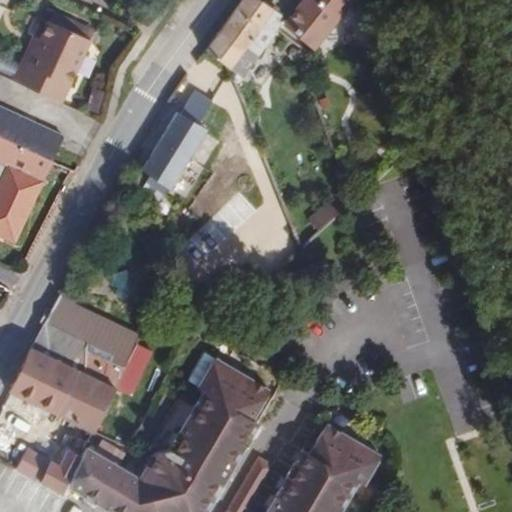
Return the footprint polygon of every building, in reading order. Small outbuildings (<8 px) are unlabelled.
[(295,1),(292,0),(243,0),(214,40),(237,56),(243,71),(254,57),(249,49),(256,38),(265,42),(288,11),(295,1)] [(320,35),(354,0),(311,0),(301,12),(320,35)] [(20,64),(12,82),(58,103),(89,41),(47,22),(26,65),(20,64)] [(309,47),(312,55),(324,50),(321,41),(309,47)] [(201,84),(190,105),(195,107),(201,98),(213,105),(218,94),(201,84)] [(102,113),(106,90),(89,88),(86,111),(102,113)] [(190,105),(186,103),(154,157),(181,173),(214,119),(207,115),(213,105),(201,98),(195,107),(190,105)] [(0,108),(0,136),(49,159),(55,147),(60,136),(0,108)] [(0,159),(5,162),(0,171),(0,234),(10,239),(49,159),(0,136),(0,159)] [(154,175),(162,197),(169,192),(162,172),(154,175)] [(318,231),(339,213),(327,200),(306,218),(318,231)] [(21,381),(110,421),(113,414),(129,421),(152,371),(138,365),(156,324),(71,282),(55,310),(43,336),(30,358),(21,381)] [(200,375),(210,381),(227,353),(217,346),(200,375)] [(279,385),(227,353),(210,381),(216,386),(182,443),(170,446),(155,470),(140,461),(111,443),(102,438),(97,447),(86,469),(155,511),(203,511),(227,473),(235,478),(260,435),(270,419),(263,414),(279,385)] [(271,428),(289,441),(309,413),(290,401),(271,428)] [(284,494),(291,511),(344,511),(365,479),(372,483),(390,454),(337,421),(320,449),(314,445),(284,494)] [(117,434),(111,443),(140,461),(146,451),(117,434)] [(35,458),(78,485),(84,474),(86,469),(97,447),(86,440),(76,458),(44,442),(35,458)] [(268,454),(233,511),(253,511),(276,474),(285,460),(270,450),(268,454)] [(155,511),(86,469),(84,474),(143,511),(214,511),(235,478),(227,473),(203,511),(155,511)] [(291,511),(284,494),(273,511),(291,511)]
